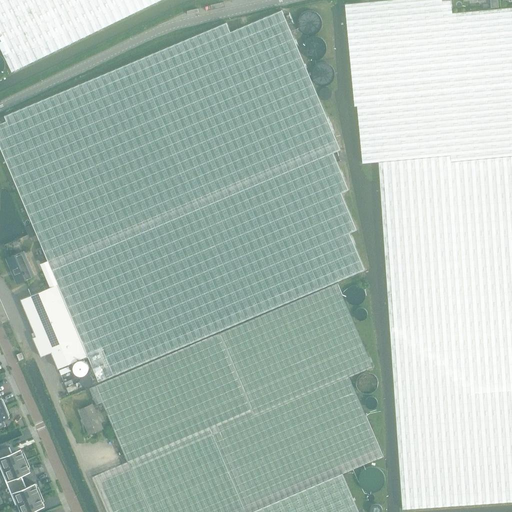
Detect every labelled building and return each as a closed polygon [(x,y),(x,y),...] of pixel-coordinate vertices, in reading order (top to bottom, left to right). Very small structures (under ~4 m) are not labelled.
[(0,0),(0,47),(12,71),(160,0),(0,0)] [(363,163),(379,162),(511,155),(511,7),(511,8),(452,13),(451,1),(441,2),(441,0),(385,0),(345,4),(355,106),(357,106),(363,163)] [(0,124),(0,147),(48,261),(88,356),(99,381),(365,269),(349,232),(357,229),(341,192),(349,189),(333,152),(340,149),(282,10),(230,32),(226,23),(4,116),(7,121),(0,124)] [(318,25),(318,23),(317,21),(315,17),(312,15),(310,15),(307,14),(305,15),(303,15),(301,16),(300,18),(298,21),(297,25),(297,28),(298,29),(300,32),(303,34),(305,35),(307,35),(310,35),(312,34),(315,33),(316,31),(317,29),(318,25)] [(324,50),(324,46),(322,43),(318,41),(315,40),(311,40),(309,41),(307,42),(305,44),(304,46),(303,48),(303,50),(304,54),(305,55),(306,57),(307,58),(309,60),(311,60),(314,61),(315,61),(318,60),(321,58),(323,55),(324,52),(324,50)] [(332,75),(332,71),(330,67),(326,65),(325,64),(322,64),(319,64),(317,65),(316,66),(314,67),(312,71),(311,75),(312,79),(314,82),(315,83),(317,84),(321,85),(325,85),(327,84),(329,83),(330,81),(332,79),(332,77),(332,75)] [(511,155),(379,162),(380,186),(403,509),(511,501),(511,155)] [(23,251),(7,258),(12,270),(13,270),(14,273),(18,282),(17,282),(18,283),(33,276),(23,251)] [(82,358),(88,356),(48,261),(40,264),(50,287),(20,300),(36,336),(32,337),(41,357),(51,352),(58,369),(82,358)] [(367,294),(367,293),(366,290),(365,288),(364,286),(361,284),(357,283),(353,284),(350,286),(347,289),(347,291),(346,293),(347,297),(348,299),(349,300),(353,303),(356,304),(360,303),(361,303),(364,301),(365,299),(366,298),(367,295),(367,294)] [(95,387),(89,390),(96,405),(102,402),(112,424),(128,462),(121,465),(120,465),(91,477),(94,484),(105,511),(358,511),(342,473),(382,456),(369,424),(349,376),(367,369),(372,366),(338,284),(95,387)] [(88,370),(88,367),(86,364),(85,363),(84,363),(82,362),(80,362),(79,362),(77,363),(75,364),(74,367),(73,370),(74,372),(75,375),(77,376),(80,377),(81,377),(83,377),(84,376),(86,375),(88,373),(88,372),(88,370)] [(68,367),(59,370),(61,375),(70,371),(68,367)] [(380,384),(380,380),(378,377),(375,374),(373,373),(371,373),(367,374),(365,374),(363,375),(362,377),(361,379),(360,381),(359,383),(360,387),(362,390),(365,393),(367,394),(369,394),(373,394),(376,392),(378,390),(379,388),(380,384)] [(78,389),(76,385),(66,389),(68,393),(78,389)] [(89,434),(103,428),(92,404),(78,410),(89,434)] [(9,446),(0,449),(0,468),(1,470),(27,460),(24,453),(22,453),(21,449),(11,452),(9,446)] [(27,460),(1,470),(8,488),(23,481),(21,476),(30,472),(30,471),(28,467),(29,467),(27,460)] [(382,483),(382,481),(381,479),(379,475),(376,473),(373,472),(371,472),(369,472),(366,472),(363,475),(361,476),(360,478),(359,483),(359,484),(360,487),(361,489),(362,491),(366,493),(370,494),(372,494),(375,493),(379,491),(381,488),(382,486),(382,483)] [(23,481),(8,488),(15,505),(18,504),(41,494),(38,487),(37,488),(35,484),(35,483),(26,487),(23,481)] [(41,494),(18,504),(21,511),(36,511),(35,510),(45,506),(42,501),(43,501),(41,494)]
